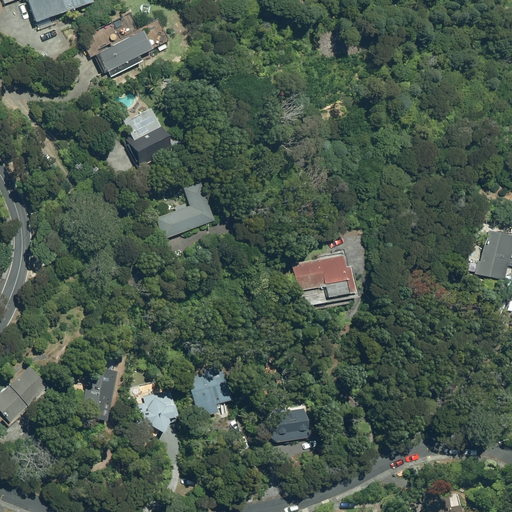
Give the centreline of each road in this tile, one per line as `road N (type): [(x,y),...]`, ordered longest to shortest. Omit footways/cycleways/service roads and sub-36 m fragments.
road 1 (residential): [(253,511),(406,457),(511,463)]
road 2 (residential): [(0,318),(23,249),(18,208),(0,174)]
